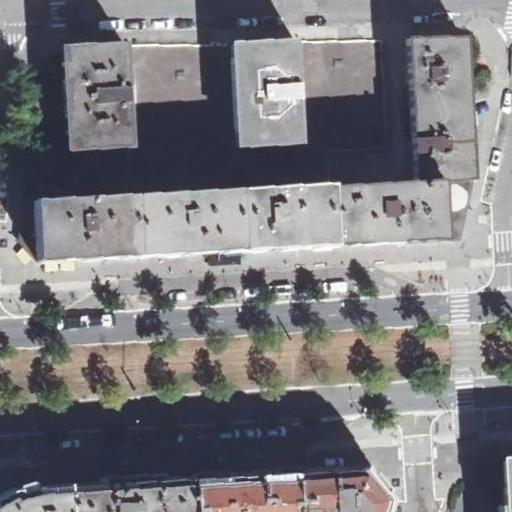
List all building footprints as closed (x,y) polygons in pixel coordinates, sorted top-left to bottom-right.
[(335,245),(441,239),(437,181),(472,180),(464,38),(407,39),(414,174),(401,175),(402,183),(331,187),(335,245)] [(242,147),(300,143),(295,41),(234,44),(242,147)] [(71,149),(131,146),(125,44),(65,47),(71,149)] [(437,181),(441,239),(458,239),(472,180),(437,181)] [(280,248),(335,245),(331,187),(331,185),(238,190),(242,250),(242,251),(281,249),(280,248)] [(183,254),(242,250),(238,190),(136,196),(140,256),(182,253),(183,254)] [(140,256),(136,196),(23,202),(19,241),(38,262),(105,258),(105,259),(139,257),(139,256),(140,256)] [(511,511),(511,459),(502,461),(505,508),(504,511),(511,511)] [(295,473),(298,511),(322,511),(324,511),(328,511),(327,511),(385,511),(389,500),(364,469),(295,473)] [(298,511),(295,473),(191,478),(192,511),(298,511)] [(192,511),(191,478),(69,484),(71,511),(192,511)] [(71,511),(69,484),(46,486),(38,486),(23,490),(19,491),(18,487),(13,489),(4,493),(0,495),(0,511),(71,511)]
